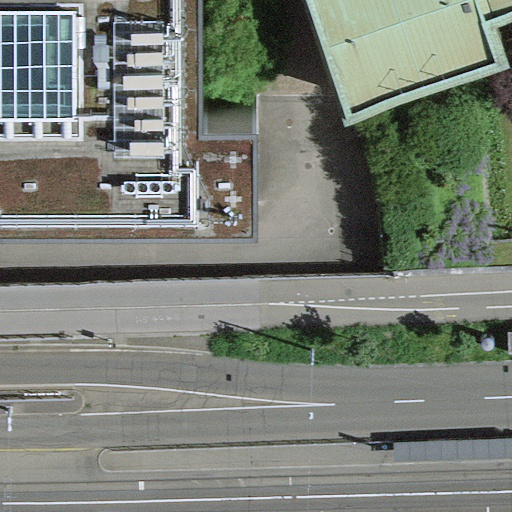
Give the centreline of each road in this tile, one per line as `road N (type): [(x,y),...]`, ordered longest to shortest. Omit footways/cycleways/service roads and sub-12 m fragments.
road 1 (motorway): [(511,406),(0,415)]
road 2 (motorway): [(334,404),(72,370),(0,370)]
road 3 (primary): [(334,404),(0,428)]
road 4 (primary): [(511,397),(334,404)]
